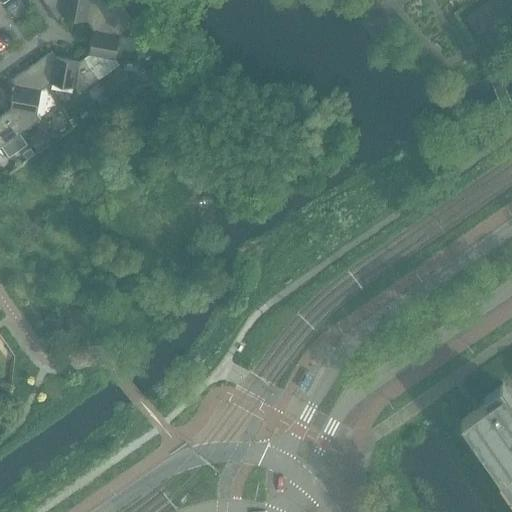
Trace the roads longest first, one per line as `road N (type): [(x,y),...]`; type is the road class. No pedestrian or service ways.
road 1 (tertiary): [(511,229),(360,334),(280,464)]
road 2 (tertiary): [(307,481),(358,388),(511,288)]
road 3 (secondary): [(280,464),(239,453),(196,455),(106,511)]
